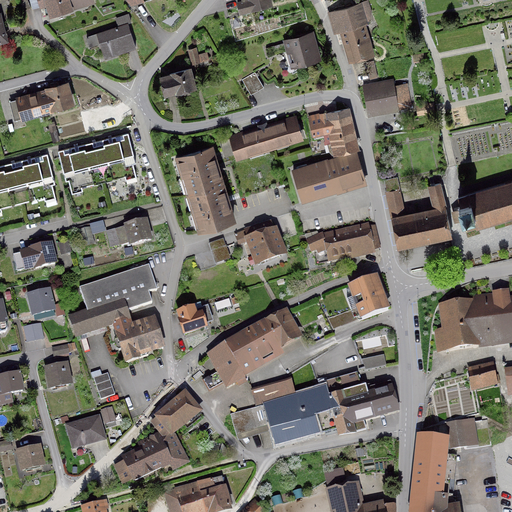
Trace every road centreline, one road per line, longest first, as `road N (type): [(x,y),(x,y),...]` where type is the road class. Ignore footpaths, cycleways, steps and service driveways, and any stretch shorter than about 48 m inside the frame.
road 1 (residential): [(142,114),(178,248),(165,322),(176,377)]
road 2 (residential): [(390,264),(209,345),(176,377)]
road 3 (residential): [(402,511),(407,429),(397,288)]
road 4 (residential): [(352,100),(309,97),(187,129),(142,114)]
road 5 (residential): [(390,264),(352,100)]
road 6 (residential): [(176,377),(151,413),(66,493)]
road 7 (residential): [(0,87),(77,68),(137,98)]
road 8 (residential): [(27,357),(66,493)]
road 9 (residential): [(137,98),(155,62),(207,0)]
